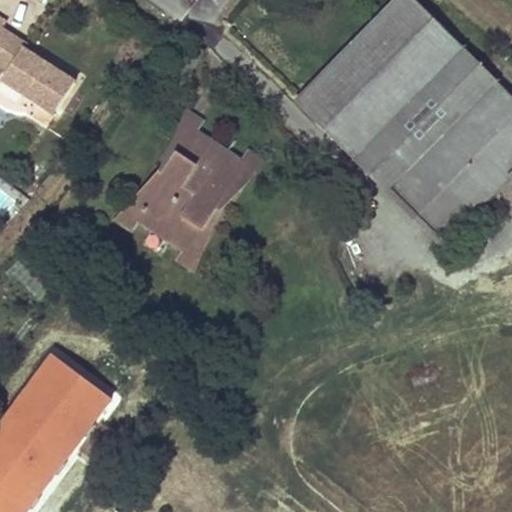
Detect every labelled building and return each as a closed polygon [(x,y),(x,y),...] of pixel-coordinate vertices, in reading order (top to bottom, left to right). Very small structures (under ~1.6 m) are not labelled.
[(511,97),(414,0),(399,0),(300,100),(444,243),(510,178),(511,180),(511,97)] [(0,27),(0,69),(5,73),(0,81),(52,115),(74,81),(22,47),(25,43),(0,27)] [(191,42),(167,74),(183,87),(191,76),(190,72),(204,51),(191,42)] [(131,231),(141,215),(138,213),(191,132),(194,133),(204,118),(190,109),(160,173),(116,221),(131,231)] [(194,133),(191,132),(138,213),(141,215),(187,246),(189,247),(243,165),(241,163),(194,133)] [(189,247),(187,246),(177,261),(192,271),(220,208),(265,158),(251,148),(241,163),(243,165),(189,247)] [(39,374),(49,380),(62,359),(52,353),(39,374)] [(22,421),(0,457),(0,475),(29,494),(50,462),(55,465),(106,387),(62,359),(49,380),(39,374),(21,404),(30,409),(22,421)] [(106,387),(55,465),(64,471),(114,392),(106,387)] [(13,415),(22,421),(30,409),(21,404),(13,415)] [(116,475),(104,489),(112,496),(123,481),(116,475)]
